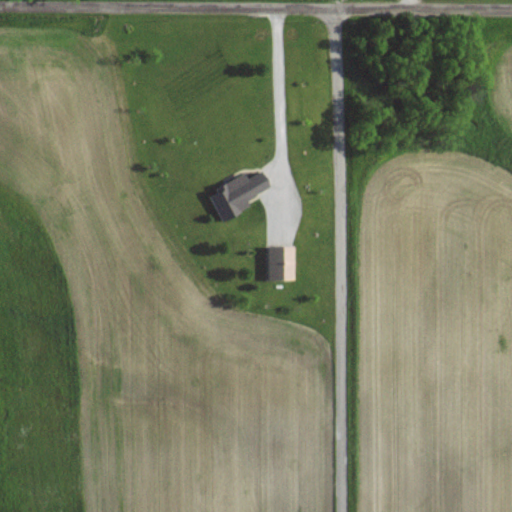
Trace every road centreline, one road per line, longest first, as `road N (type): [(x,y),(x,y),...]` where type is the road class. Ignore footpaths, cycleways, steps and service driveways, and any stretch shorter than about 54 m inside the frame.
road 1 (residential): [(511,4),(0,2)]
road 2 (residential): [(341,511),(338,2)]
